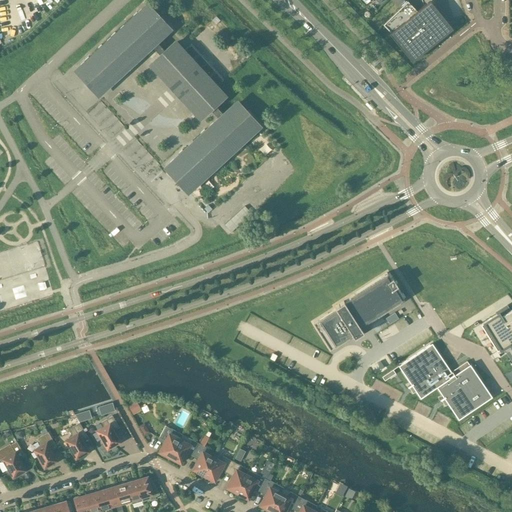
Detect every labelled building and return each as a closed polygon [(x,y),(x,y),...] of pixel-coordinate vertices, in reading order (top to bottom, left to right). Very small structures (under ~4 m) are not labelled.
[(407,1),(383,24),(390,32),(389,33),(412,61),(453,28),(429,0),(417,10),(407,1)] [(86,63),(77,71),(98,93),(102,89),(104,91),(109,87),(107,85),(109,87),(113,83),(111,81),(120,73),(122,75),(126,71),(124,69),(129,65),(131,67),(135,63),(133,61),(138,57),(140,59),(144,55),(143,54),(144,55),(148,51),(146,48),(151,45),(161,55),(152,63),(172,86),(177,82),(185,90),(180,94),(201,117),(210,108),(220,119),(215,123),(213,121),(209,125),(211,127),(207,131),(205,129),(200,133),(202,135),(193,143),(189,148),(185,152),(182,149),(178,153),(180,156),(176,160),(174,157),(169,162),(171,164),(167,168),(187,190),(192,186),(194,188),(198,184),(196,182),(232,150),(234,152),(238,148),(236,145),(249,133),(251,136),(256,131),(254,129),(258,125),(238,103),(233,98),(220,110),(215,104),(223,96),(215,87),(224,79),(191,44),(187,48),(182,52),(174,43),(165,51),(156,40),(160,36),(162,39),(166,34),(164,32),(169,28),(148,6),(139,14),(137,12),(133,16),(135,18),(117,34),(115,32),(111,36),(113,38),(104,46),(102,44),(97,48),(99,50),(91,58),(89,56),(84,60),(86,63)] [(213,19),(211,20),(216,25),(220,20),(216,16),(213,19)] [(247,49),(242,54),(247,58),(251,54),(247,49)] [(245,206),(224,225),(231,232),(251,213),(245,206)] [(313,322),(330,349),(352,335),(354,337),(363,332),(361,329),(369,324),(367,322),(404,299),(396,286),(397,285),(392,278),(391,279),(387,272),(349,296),(351,298),(345,302),(344,301),(334,306),(335,308),(313,322)] [(9,279),(0,281),(0,309),(14,305),(12,298),(18,296),(16,287),(20,286),(18,279),(10,281),(9,279)] [(502,311),(480,324),(497,351),(509,343),(511,347),(511,309),(509,310),(506,306),(501,309),(502,311)] [(395,312),(386,318),(390,324),(398,318),(395,312)] [(432,343),(398,365),(421,398),(437,387),(458,419),(492,396),(470,364),(469,364),(467,361),(459,366),(461,370),(454,374),(452,371),(451,371),(432,343)] [(393,369),(382,376),(385,380),(395,373),(393,369)] [(135,401),(128,405),(133,414),(140,410),(135,401)] [(112,403),(99,407),(101,415),(115,410),(112,403)] [(103,427),(98,430),(104,442),(102,443),(109,449),(114,444),(119,441),(114,432),(114,430),(119,427),(112,415),(102,422),(103,427)] [(72,436),(66,440),(72,451),(71,453),(77,459),(82,454),(88,451),(82,441),(83,439),(88,437),(79,422),(69,428),(70,432),(72,436)] [(144,423),(139,426),(142,431),(147,428),(144,423)] [(160,451),(158,453),(165,457),(166,455),(170,457),(182,434),(175,431),(165,425),(159,437),(164,440),(165,442),(160,451)] [(39,447),(35,449),(41,460),(39,462),(46,468),(51,463),(56,460),(51,451),(51,449),(56,446),(48,432),(37,438),(39,441),(39,447)] [(182,434),(170,457),(174,459),(173,461),(180,465),(181,463),(186,453),(188,453),(193,455),(199,443),(189,438),(182,434)] [(6,447),(0,450),(0,457),(2,460),(4,459),(9,470),(8,471),(14,478),(19,472),(25,469),(19,460),(20,458),(25,455),(17,441),(6,447)] [(193,469),(192,471),(199,475),(200,473),(204,475),(213,457),(207,454),(209,449),(209,448),(199,443),(193,455),(198,458),(198,460),(193,469)] [(213,457),(204,475),(207,477),(206,479),(213,482),(214,480),(219,471),(221,470),(226,473),(233,461),(223,456),(222,456),(219,460),(213,457)] [(227,487),(226,489),(233,493),(234,491),(237,492),(247,475),(241,472),(242,467),(242,466),(233,461),(226,473),(231,476),(232,477),(227,487)] [(247,475),(237,492),(241,494),(240,497),(247,500),(248,498),(253,489),(255,488),(260,491),(266,479),(268,474),(265,472),(262,477),(256,473),(249,470),(247,475)] [(260,505),(259,507),(266,510),(267,508),(271,510),(280,493),(283,488),(276,484),(270,481),(273,475),(269,474),(266,479),(260,491),(265,493),(265,495),(260,505)] [(136,480),(141,497),(142,501),(150,498),(150,500),(155,497),(154,496),(159,494),(151,479),(148,479),(147,477),(136,480)] [(136,480),(126,483),(131,500),(132,504),(142,501),(141,497),(136,480)] [(131,500),(126,483),(115,486),(120,503),(131,500)] [(115,486),(105,489),(110,506),(120,503),(115,486)] [(110,506),(105,489),(95,492),(100,509),(110,506)] [(293,509),(300,496),(290,491),(289,492),(286,496),(280,493),(271,510),(274,511),(283,511),(286,506),(288,506),(293,509)] [(95,492),(84,495),(89,511),(100,509),(95,492)] [(84,495),(74,498),(77,511),(89,511),(84,495)] [(312,511),(314,510),(308,507),(309,502),(310,502),(300,496),(293,509),(298,511),(312,511)] [(66,501),(55,504),(57,511),(73,511),(71,502),(67,503),(66,501)]
